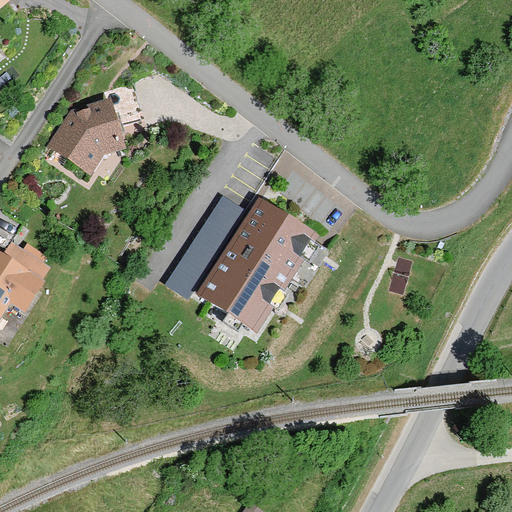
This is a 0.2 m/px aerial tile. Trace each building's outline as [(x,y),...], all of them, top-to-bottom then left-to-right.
[(0,0),(0,10),(11,3),(8,0),(0,0)] [(126,150),(111,101),(71,113),(48,149),(90,175),(102,157),(126,150)] [(198,297),(251,217),(224,199),(168,284),(192,300),(195,295),(198,297)] [(317,240),(260,203),(251,217),(198,297),(255,334),(317,240)] [(0,254),(0,316),(10,302),(26,313),(45,285),(41,282),(49,269),(12,245),(4,258),(0,254)] [(250,503),(243,511),(262,511),(263,511),(250,503)]
